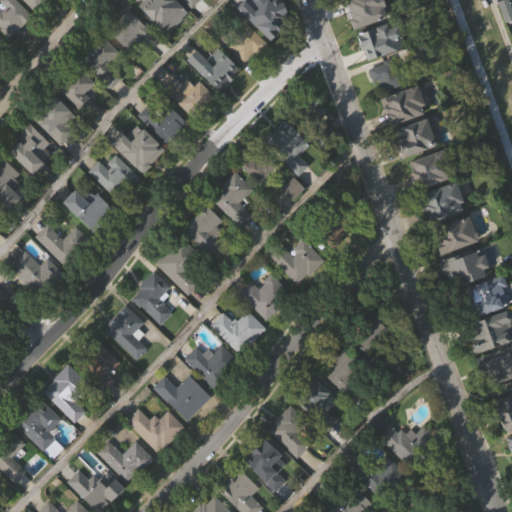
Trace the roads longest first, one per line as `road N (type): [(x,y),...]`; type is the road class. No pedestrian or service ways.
road 1 (residential): [(498,511),(318,34)]
road 2 (residential): [(0,390),(99,285),(205,151),(318,34)]
road 3 (residential): [(149,511),(222,437),(319,312),(400,237)]
road 4 (residential): [(0,107),(90,0)]
